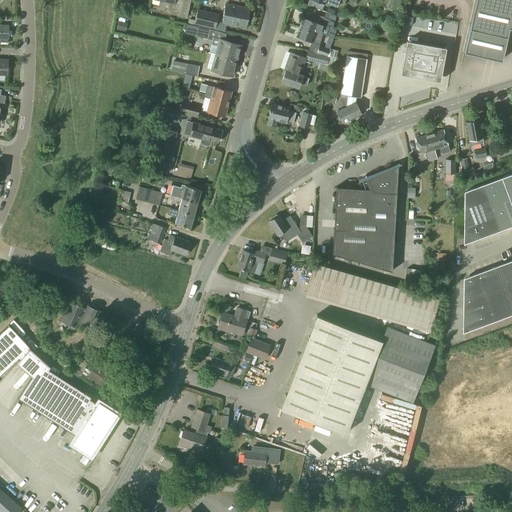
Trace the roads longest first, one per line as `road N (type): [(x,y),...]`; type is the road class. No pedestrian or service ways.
road 1 (residential): [(466,511),(212,487),(139,449)]
road 2 (secondary): [(271,191),(385,126),(511,88)]
road 3 (residential): [(271,191),(246,157),(240,130),(277,0)]
road 4 (residential): [(0,248),(184,329)]
road 5 (secondary): [(184,329),(213,252),(271,191)]
road 6 (residential): [(16,156),(26,0)]
road 7 (secondary): [(139,449),(184,329)]
